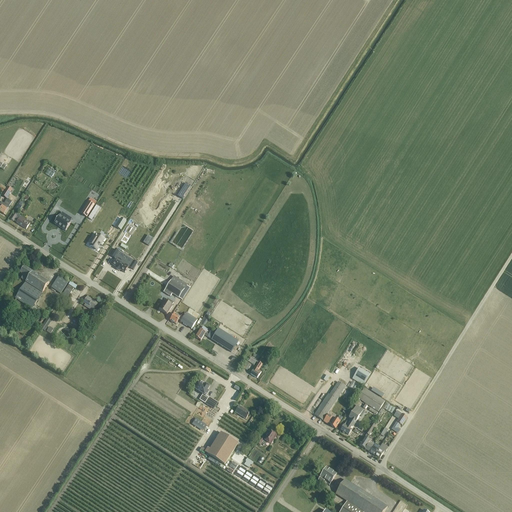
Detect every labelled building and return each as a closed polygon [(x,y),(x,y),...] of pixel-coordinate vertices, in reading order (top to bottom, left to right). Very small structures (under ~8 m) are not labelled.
[(29,174),(24,184),(29,186),(33,176),(29,174)] [(191,186),(186,183),(177,196),(183,200),(191,186)] [(232,185),(225,194),(229,197),(235,188),(232,185)] [(12,190),(8,188),(2,196),(7,199),(12,190)] [(91,199),(81,214),(87,217),(96,202),(91,199)] [(215,244),(236,205),(229,201),(198,257),(195,255),(192,260),(196,262),(195,262),(199,264),(211,242),(215,244)] [(6,202),(4,204),(2,202),(0,204),(0,208),(0,209),(0,212),(4,215),(10,205),(6,202)] [(96,206),(88,219),(92,221),(100,208),(96,206)] [(26,230),(31,223),(28,221),(26,219),(26,220),(17,214),(16,216),(14,215),(11,219),(13,221),(14,221),(17,223),(16,223),(26,230)] [(59,216),(54,224),(66,232),(71,223),(70,223),(72,220),(67,216),(65,220),(60,217),(59,216)] [(121,219),(116,227),(121,230),(126,222),(121,219)] [(183,221),(155,270),(166,276),(194,228),(183,221)] [(131,225),(121,240),(126,243),(136,228),(131,225)] [(205,237),(209,231),(205,229),(195,243),(201,247),(207,238),(205,237)] [(93,237),(89,243),(91,245),(90,246),(97,251),(104,240),(97,235),(95,234),(93,237)] [(148,236),(144,243),(149,246),(153,239),(148,236)] [(115,250),(111,256),(116,259),(114,262),(113,261),(112,264),(113,264),(112,265),(116,268),(116,269),(120,271),(125,273),(128,267),(133,270),(138,264),(132,260),(130,264),(118,257),(120,253),(115,250)] [(178,270),(181,270),(179,275),(183,277),(187,267),(180,264),(178,270)] [(25,266),(20,273),(24,275),(22,277),(25,279),(27,280),(26,282),(43,293),(50,283),(25,266)] [(161,281),(162,282),(163,279),(156,274),(154,276),(151,274),(149,277),(159,284),(161,281)] [(59,277),(52,288),(61,295),(68,283),(59,277)] [(165,290),(163,293),(171,298),(173,295),(179,299),(182,301),(190,289),(186,287),(185,290),(171,281),(165,290)] [(25,283),(16,297),(33,309),(42,294),(43,293),(26,282),(25,283)] [(68,285),(61,295),(67,299),(74,288),(68,285)] [(98,304),(90,299),(87,297),(83,302),(86,304),(85,306),(93,312),(98,304)] [(172,306),(174,303),(167,299),(166,302),(165,301),(159,311),(167,315),(173,306),(172,306)] [(192,330),(198,320),(187,313),(183,318),(181,317),(180,318),(174,314),(170,321),(176,325),(179,320),(181,321),(181,323),(192,330)] [(52,321),(49,319),(44,327),(47,329),(52,321)] [(218,329),(211,340),(231,353),(238,342),(218,329)] [(210,339),(214,334),(210,332),(208,335),(205,333),(201,330),(196,338),(201,341),(204,336),(210,339)] [(333,367),(345,375),(362,350),(349,342),(348,344),(333,367)] [(261,373),(258,371),(262,365),(258,363),(253,371),(251,375),(257,379),(261,373)] [(359,369),(352,379),(363,386),(370,376),(359,369)] [(210,387),(206,385),(205,385),(199,382),(197,385),(196,385),(194,388),(195,388),(194,389),(203,395),(199,400),(205,404),(209,398),(206,396),(209,392),(207,391),(210,387)] [(323,421),(345,387),(338,383),(332,392),(330,391),(314,415),(323,421)] [(378,412),(385,402),(364,389),(358,399),(378,412)] [(210,398),(206,405),(214,410),(218,403),(210,398)] [(247,420),(251,413),(240,406),(236,413),(247,420)] [(353,427),(363,410),(357,406),(349,418),(352,419),(348,424),(346,423),(341,431),(349,436),(352,431),(350,429),(352,427),(353,427)] [(337,421),(332,417),(328,415),(324,422),(328,425),(329,424),(331,425),(330,426),(335,429),(342,418),(340,417),(337,421)] [(402,426),(407,418),(402,415),(397,422),(402,426)] [(206,426),(196,419),(194,423),(204,430),(206,426)] [(360,446),(370,453),(375,445),(370,442),(371,441),(368,439),(376,427),(372,424),(366,434),(367,435),(360,446)] [(385,425),(380,433),(383,435),(388,427),(385,425)] [(274,441),(277,435),(271,431),(264,441),(262,439),(259,444),(261,446),(262,445),(264,446),(264,445),(266,446),(268,442),(271,445),(272,444),(274,442),(274,441)] [(225,466),(238,444),(221,433),(207,455),(225,466)] [(370,453),(375,456),(380,448),(381,447),(378,446),(378,447),(375,445),(370,453)] [(383,450),(380,448),(375,456),(380,459),(386,450),(384,449),(383,450)] [(245,463),(251,466),(252,464),(256,466),(259,462),(249,456),(245,463)] [(331,484),(337,474),(327,468),(319,481),(324,484),(327,481),(331,484)] [(384,511),(387,507),(345,480),(336,495),(347,502),(340,511),(384,511)]
